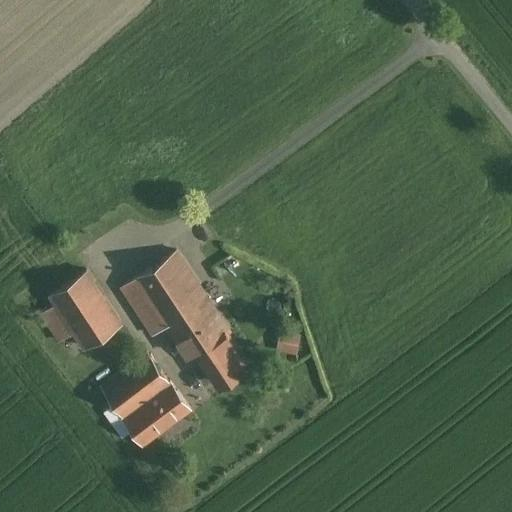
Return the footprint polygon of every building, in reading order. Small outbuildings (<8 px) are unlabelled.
[(177,250),(121,287),(152,334),(165,326),(186,359),(197,352),(227,333),(230,331),(177,250)] [(72,350),(112,316),(72,269),(32,303),(72,350)] [(301,336),(288,331),(282,347),(295,351),(301,336)] [(246,362),(227,333),(197,352),(216,381),(246,362)] [(186,401),(145,355),(99,395),(141,441),(186,401)]
